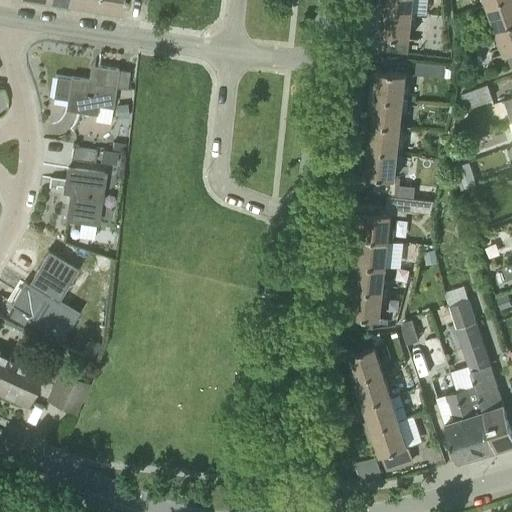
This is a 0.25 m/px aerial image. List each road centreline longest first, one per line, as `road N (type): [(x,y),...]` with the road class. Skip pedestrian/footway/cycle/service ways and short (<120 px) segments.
road 1 (residential): [(283,511),(278,481),(304,219)]
road 2 (residential): [(234,52),(0,19)]
road 3 (residential): [(304,219),(225,186),(220,161),(234,52)]
road 4 (residential): [(0,445),(161,511)]
road 5 (residential): [(304,219),(321,62)]
road 6 (residential): [(382,511),(511,474)]
